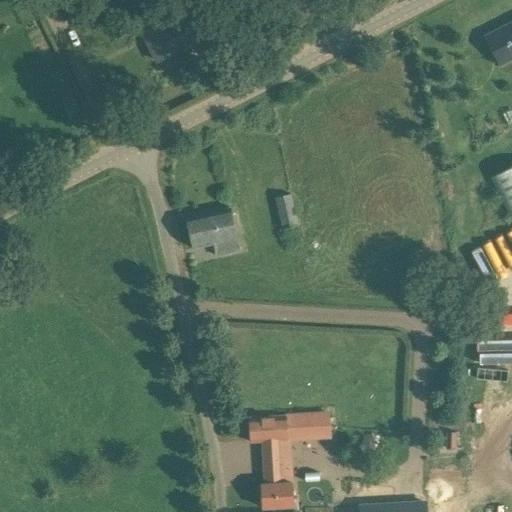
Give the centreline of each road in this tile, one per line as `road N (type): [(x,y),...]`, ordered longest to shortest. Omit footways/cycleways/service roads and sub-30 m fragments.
road 1 (unclassified): [(227,511),(215,418),(148,143)]
road 2 (unclassified): [(148,143),(426,0)]
road 3 (unclassified): [(0,215),(148,143)]
